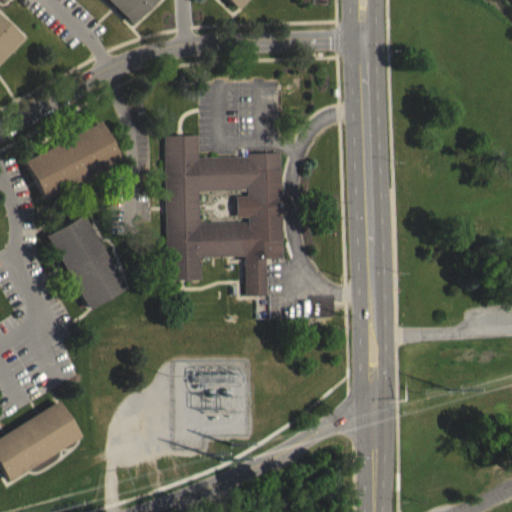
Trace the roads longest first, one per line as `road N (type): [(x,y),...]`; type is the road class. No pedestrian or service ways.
road 1 (tertiary): [(349,0),(359,511)]
road 2 (tertiary): [(384,511),(374,0)]
road 3 (tertiary): [(0,124),(147,51),(201,41),(375,36)]
road 4 (residential): [(143,511),(386,396)]
road 5 (residential): [(112,66),(57,0),(184,44)]
road 6 (residential): [(0,340),(41,317),(11,260),(12,204),(0,170)]
